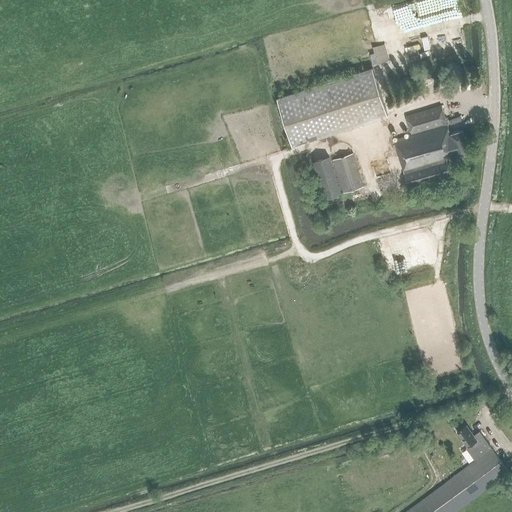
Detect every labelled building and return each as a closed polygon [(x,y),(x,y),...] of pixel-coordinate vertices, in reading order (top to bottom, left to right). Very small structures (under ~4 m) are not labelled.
[(383,6),(386,18),(407,14),(404,2),(383,6)] [(426,48),(434,47),(433,36),(412,38),(412,43),(426,42),(426,48)] [(377,45),(379,51),(374,52),(377,63),(393,59),(388,42),(377,45)] [(293,145),(388,114),(373,66),(277,96),(293,145)] [(389,95),(390,96),(394,110),(425,99),(420,84),(389,95)] [(442,106),(417,113),(407,115),(413,134),(394,139),(408,186),(452,173),(447,158),(456,154),(457,156),(471,152),(464,128),(450,133),(442,106)] [(343,192),(364,185),(354,152),(333,159),(343,192)] [(341,193),(329,156),(312,162),(325,199),(341,193)] [(455,511),(510,472),(505,466),(483,435),(477,439),(474,435),(475,435),(466,423),(457,430),(465,442),(466,442),(467,444),(464,446),(475,460),(467,465),(453,477),(404,511),(455,511)]
